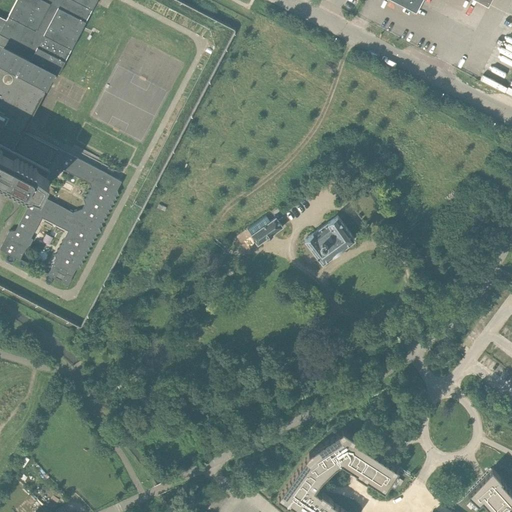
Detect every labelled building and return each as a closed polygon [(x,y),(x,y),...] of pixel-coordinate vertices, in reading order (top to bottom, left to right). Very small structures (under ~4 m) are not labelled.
[(0,178),(33,195),(15,230),(9,231),(0,246),(0,249),(20,259),(24,250),(26,252),(33,239),(31,238),(42,217),(68,231),(63,240),(61,240),(62,244),(59,245),(60,248),(56,249),(57,253),(54,254),(56,259),(48,274),(67,284),(76,269),(80,267),(79,264),(83,263),(82,260),(85,259),(84,255),(87,254),(86,251),(90,250),(89,246),(92,245),(91,242),(94,241),(93,238),(97,237),(96,233),(101,232),(99,226),(102,225),(101,222),(105,221),(104,218),(107,217),(106,213),(109,212),(108,209),(112,208),(111,204),(114,203),(113,200),(116,199),(115,195),(119,194),(117,189),(121,181),(58,148),(48,168),(14,149),(24,130),(25,131),(55,73),(58,75),(96,0),(16,0),(6,20),(0,16),(0,178)] [(391,0),(416,13),(422,0),(478,0),(488,5),(490,0),(391,0)] [(304,240),(322,264),(355,239),(338,215),(304,240)] [(256,243),(258,245),(282,227),(275,217),(263,226),(258,219),(247,227),(252,235),(246,239),(251,247),(256,243)] [(309,453),(277,497),(289,506),(291,504),(301,511),(346,511),(332,501),(333,500),(322,493),(321,494),(315,489),(322,479),(335,467),(341,462),(356,472),(355,473),(366,480),(367,479),(385,490),(391,481),(394,483),(398,476),(395,474),(399,469),(355,440),(357,438),(343,430),(309,453)] [(511,511),(511,492),(502,481),(503,480),(492,468),(468,493),(473,498),(470,500),(475,506),(478,503),(479,503),(482,500),(492,511),(511,511)]
